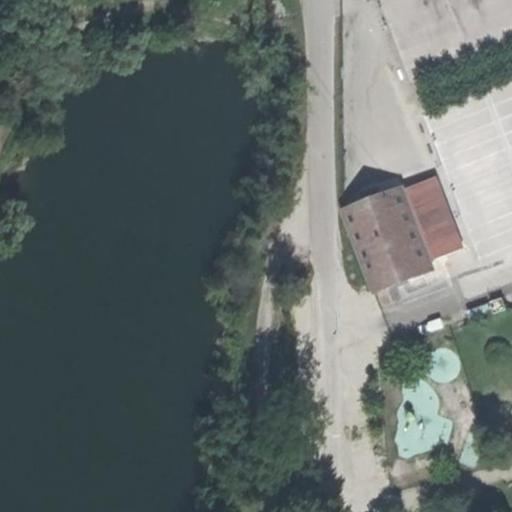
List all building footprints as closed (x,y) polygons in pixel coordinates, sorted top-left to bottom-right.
[(379,102),(400,150),(428,138),(407,89),(379,102)] [(445,175),(411,190),(433,237),(442,257),(476,242),(445,175)] [(373,193),(377,203),(389,198),(392,196),(387,186),(373,193)] [(411,190),(410,188),(392,196),(389,198),(405,232),(412,246),(433,237),(411,190)] [(356,213),(372,248),(405,232),(389,198),(377,203),(356,213)] [(412,246),(405,232),(372,248),(378,262),(412,246)] [(442,257),(433,237),(412,246),(418,261),(423,271),(444,261),(442,257)] [(418,261),(412,246),(378,262),(385,276),(418,261)] [(423,271),(418,261),(385,276),(392,292),(426,277),(423,271)]
